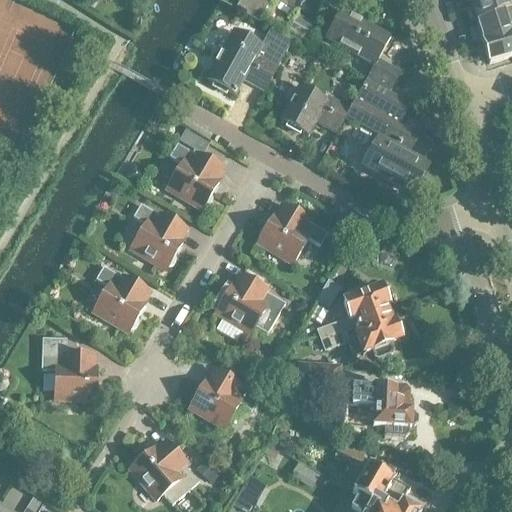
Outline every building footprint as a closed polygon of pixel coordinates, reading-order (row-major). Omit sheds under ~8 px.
[(268,0),(241,0),(235,11),(258,24),(271,1),(268,0)] [(511,0),(482,0),(472,3),(472,4),(474,5),(478,22),(511,12),(511,13),(511,12),(511,0)] [(388,95),(389,95),(400,74),(377,61),(389,39),(340,12),(324,40),(374,68),(365,83),(388,95)] [(484,41),(484,42),(511,33),(511,15),(511,13),(511,12),(478,22),(483,41),(484,41)] [(283,37),(292,42),(304,49),(317,27),(296,15),(283,37)] [(279,70),(277,69),(292,42),(283,37),(270,30),(260,48),(234,33),(208,81),(236,97),(245,82),(266,93),(279,70)] [(511,33),(484,42),(491,64),(511,57),(511,33)] [(350,110),(346,118),(381,137),(364,168),(413,194),(428,166),(409,156),(419,136),(414,134),(400,126),(410,106),(389,95),(388,95),(365,83),(350,110)] [(336,136),(346,118),(350,110),(329,98),(325,104),(297,89),(278,123),(305,137),(313,123),(336,136)] [(403,127),(414,134),(419,125),(407,119),(403,127)] [(166,191),(201,212),(203,209),(208,208),(211,203),(210,198),(218,185),(215,183),(222,172),(196,155),(195,157),(176,146),(168,159),(181,167),(166,191)] [(130,251),(164,272),(166,269),(171,268),(175,263),(173,258),(181,245),(179,243),(186,232),(159,215),(158,217),(140,206),(132,219),(145,227),(130,251)] [(326,235),(309,225),(310,224),(282,207),(275,219),(272,217),(265,230),(260,231),(257,237),(258,242),(256,245),(291,266),(306,241),(319,248),(326,235)] [(93,314),(127,335),(129,332),(134,331),(137,325),(136,320),(144,308),(142,306),(149,294),(122,278),(121,280),(103,269),(95,282),(108,290),(93,314)] [(216,312),(214,315),(222,320),(216,331),(236,344),(243,332),(249,336),(254,328),(266,336),(284,306),(264,293),(265,292),(240,277),(233,289),(230,287),(222,300),(217,301),(214,307),(216,312)] [(329,286),(317,305),(329,312),(339,296),(341,295),(342,294),(329,286)] [(321,344),(392,319),(389,310),(390,304),(387,296),(382,293),(368,298),(365,292),(362,290),(349,295),(347,299),(349,305),(344,306),(349,322),(340,325),(340,326),(317,334),(321,344)] [(392,319),(321,344),(324,353),(326,354),(347,347),(348,347),(357,344),(362,359),(372,355),(375,362),(379,364),(392,359),(394,355),(391,349),(401,345),(392,319)] [(93,357),(65,356),(66,342),(42,341),(42,357),(40,357),(40,373),(55,373),(54,402),(94,403),(94,399),(98,396),(98,390),(95,386),(95,371),(92,371),(93,357)] [(393,392),(339,389),(340,368),(297,366),(297,368),(296,386),(328,388),(327,404),(370,406),(369,410),(372,410),(371,427),(384,428),(383,439),(403,440),(407,437),(408,431),(409,431),(409,429),(412,429),(416,426),(417,419),(413,415),(410,415),(410,413),(409,413),(409,405),(408,405),(408,393),(404,389),(394,388),(393,392)] [(258,399),(241,389),(242,388),(214,372),(207,384),(204,382),(196,395),(191,396),(188,401),(190,406),(188,409),(223,430),(238,405),(250,412),(258,399)] [(198,485),(183,467),(184,466),(166,444),(155,452),(153,450),(142,460),(137,459),(132,463),(131,468),(129,470),(155,502),(162,497),(170,507),(198,485)] [(309,487),(317,476),(298,463),(290,474),(309,487)] [(399,481),(375,466),(355,498),(361,501),(354,511),(421,511),(421,510),(409,503),(412,497),(395,487),(399,481)] [(255,506),(263,484),(247,478),(239,500),(255,506)] [(29,511),(36,511),(41,505),(32,500),(26,510),(29,511)]
